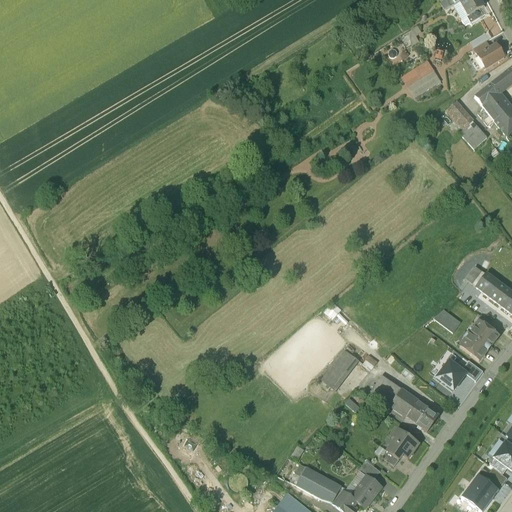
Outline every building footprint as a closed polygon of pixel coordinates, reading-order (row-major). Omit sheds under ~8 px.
[(431,0),(418,8),(423,17),(437,10),(431,0)] [(452,0),(447,3),(446,2),(440,5),(444,12),(452,7),(465,0),(452,0)] [(477,0),(465,0),(452,7),(464,28),(469,25),(466,19),(479,11),(483,9),(477,0)] [(479,11),(466,19),(469,25),(482,18),(479,11)] [(420,27),(408,32),(415,46),(422,43),(419,37),(424,34),(420,27)] [(469,44),(473,51),(485,43),(492,39),(488,33),(469,44)] [(485,43),(473,51),(477,56),(489,49),(488,49),(485,43)] [(493,46),(488,49),(489,49),(477,56),(485,71),(504,60),(500,52),(497,54),(493,46)] [(400,80),(408,91),(434,74),(427,63),(400,80)] [(511,69),(488,88),(496,97),(497,96),(511,84),(511,69)] [(434,74),(408,91),(413,100),(440,83),(434,74)] [(511,110),(511,111),(497,96),(496,97),(488,88),(474,99),(506,141),(511,130),(511,110)] [(485,140),(454,105),(445,113),(462,132),(459,136),(473,151),(485,140)] [(483,275),(475,269),(466,281),(474,287),(483,275)] [(511,297),(511,295),(486,276),(486,277),(483,275),(474,287),(503,309),(511,297)] [(511,297),(503,309),(511,316),(511,297)] [(333,320),(342,311),(335,305),(327,313),(333,320)] [(459,325),(443,312),(433,320),(452,335),(459,325)] [(490,325),(480,317),(475,323),(477,324),(478,323),(487,330),(490,325)] [(487,330),(478,323),(477,324),(459,348),(478,363),(485,353),(487,354),(490,349),(489,348),(497,337),(487,330)] [(357,364),(343,353),(320,383),(334,393),(357,364)] [(455,368),(465,375),(475,383),(482,373),(468,362),(464,367),(459,363),(455,368)] [(455,368),(449,363),(436,379),(453,392),(465,375),(455,368)] [(426,409),(380,378),(369,393),(416,426),(420,420),(419,419),(426,409)] [(426,409),(419,419),(420,420),(416,426),(427,433),(438,417),(426,409)] [(417,447),(397,432),(391,440),(397,443),(388,455),(398,462),(401,457),(407,461),(417,447)] [(493,461),(506,471),(511,474),(511,473),(511,449),(507,446),(505,444),(493,460),(493,461)] [(388,455),(386,453),(381,459),(393,468),(398,462),(388,455)] [(495,473),(502,477),(506,471),(493,461),(489,467),(495,473)] [(379,473),(365,463),(358,472),(365,478),(371,483),(379,473)] [(350,499),(342,493),(339,492),(340,489),(305,470),(295,488),(322,503),(332,505),(340,511),(354,511),(351,510),(356,504),(350,499)] [(477,477),(498,492),(507,481),(502,477),(495,473),(492,478),(482,470),(477,477)] [(483,511),(498,492),(477,477),(460,500),(476,511),(483,511)] [(371,483),(365,478),(356,490),(357,490),(350,499),(356,504),(364,510),(380,490),(371,483)] [(307,511),(286,495),(272,511),(307,511)]
